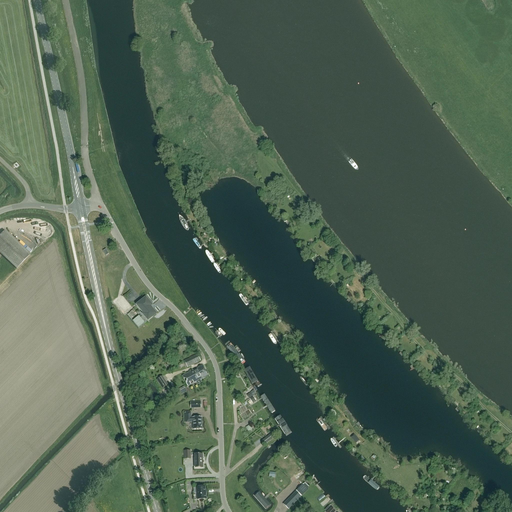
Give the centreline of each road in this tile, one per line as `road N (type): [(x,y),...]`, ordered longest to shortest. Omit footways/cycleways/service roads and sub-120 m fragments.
road 1 (track): [(511,433),(413,340),(280,171)]
road 2 (tertiary): [(228,511),(213,359),(149,286),(96,204)]
road 3 (secondary): [(156,511),(80,207)]
road 4 (secondary): [(80,207),(36,0)]
